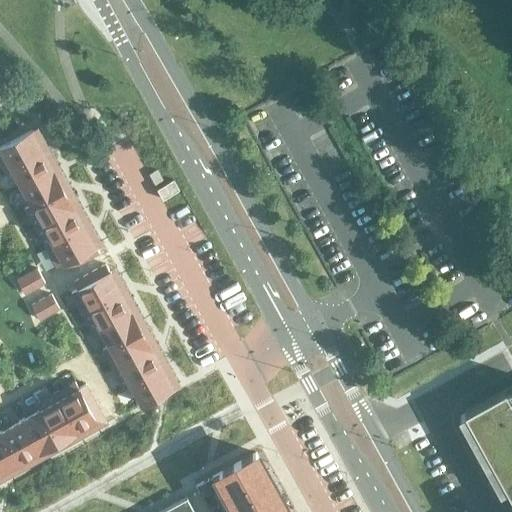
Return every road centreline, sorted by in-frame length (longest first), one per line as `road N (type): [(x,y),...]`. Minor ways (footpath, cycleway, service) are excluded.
road 1 (tertiary): [(374,432),(129,0)]
road 2 (tertiary): [(98,0),(285,343)]
road 3 (residential): [(243,364),(116,139)]
road 4 (tertiary): [(285,343),(378,511)]
road 5 (residential): [(323,511),(243,364)]
road 6 (residential): [(439,403),(441,430),(489,511)]
